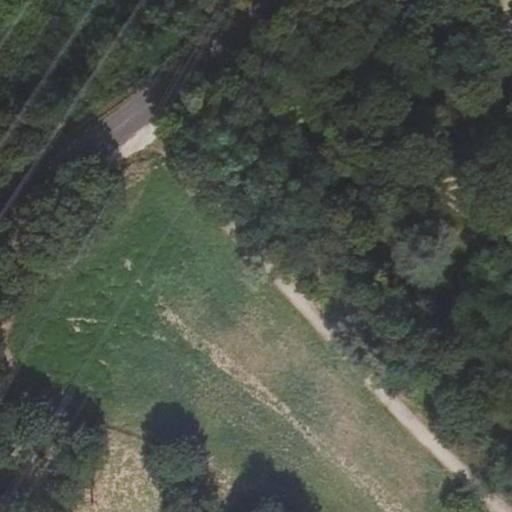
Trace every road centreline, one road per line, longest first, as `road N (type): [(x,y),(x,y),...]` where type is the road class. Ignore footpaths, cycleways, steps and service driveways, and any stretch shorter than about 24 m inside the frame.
road 1 (track): [(126,127),(142,153),(501,511)]
road 2 (tertiary): [(303,0),(0,221)]
